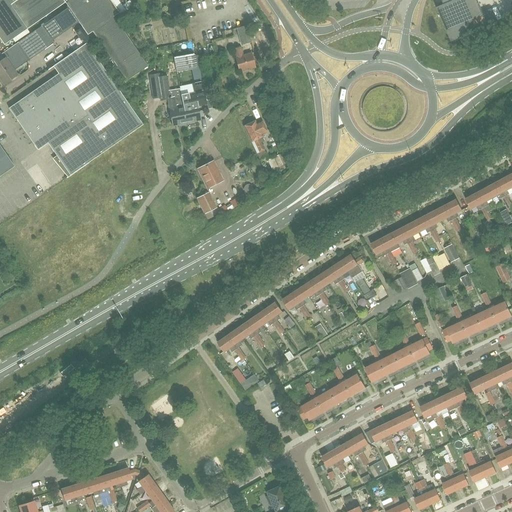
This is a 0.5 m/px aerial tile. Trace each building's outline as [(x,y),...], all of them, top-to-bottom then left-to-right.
[(65,3),(64,2),(62,0),(0,0),(0,39),(4,45),(65,3)] [(67,0),(64,2),(65,3),(82,27),(85,33),(87,35),(92,32),(126,81),(148,66),(113,16),(118,13),(109,0),(67,0)] [(443,2),(435,5),(451,42),(489,26),(477,0),(446,0),(444,1),(443,1),(443,2)] [(61,24),(56,16),(1,54),(4,59),(0,62),(0,82),(3,87),(11,82),(9,80),(17,75),(9,64),(23,54),(28,61),(53,43),(47,34),(61,24)] [(251,43),(248,26),(237,28),(241,45),(251,43)] [(82,27),(75,32),(79,37),(85,33),(82,27)] [(87,45),(86,43),(53,67),(58,74),(8,108),(37,150),(47,143),(56,156),(69,176),(66,178),(67,179),(87,164),(143,125),(121,93),(87,45)] [(239,72),(255,68),(251,53),(243,55),(241,47),(233,49),(239,72)] [(196,69),(194,56),(174,59),(176,72),(196,69)] [(181,96),(181,95),(179,89),(169,91),(167,76),(159,77),(159,74),(149,75),(153,99),(160,98),(160,101),(167,99),(169,109),(169,110),(172,126),(186,123),(181,96)] [(206,105),(203,91),(187,94),(181,95),(181,96),(186,123),(201,120),(198,107),(206,105)] [(259,159),(267,155),(259,138),(262,137),(262,135),(266,133),(261,121),(256,123),(255,121),(244,126),(259,159)] [(0,146),(0,176),(14,166),(0,146)] [(262,169),(255,155),(248,158),(254,173),(262,169)] [(282,165),(278,155),(267,160),(271,170),(282,165)] [(206,189),(223,180),(214,161),(197,170),(206,189)] [(511,187),(511,186),(507,177),(496,182),(504,197),(502,198),(505,203),(509,201),(506,195),(510,194),(508,190),(511,187)] [(504,197),(496,182),(486,188),(492,199),(497,196),(499,199),(502,198),(504,197)] [(489,205),(487,201),(492,199),(486,188),(476,193),(484,208),(482,209),(485,214),(489,212),(493,210),(490,204),(489,205)] [(217,208),(209,192),(196,198),(204,214),(217,208)] [(484,208),(476,193),(466,199),(471,209),(477,207),(479,210),(482,209),(484,208)] [(463,210),(457,199),(447,204),(454,219),(453,220),(455,225),(459,224),(456,218),(459,217),(457,213),(463,210)] [(454,219),(447,204),(436,210),(442,221),(447,218),(449,222),(453,220),(454,219)] [(442,221),(436,210),(425,216),(433,230),(431,231),(434,237),(438,235),(435,229),(438,227),(436,224),(442,221)] [(511,222),(511,219),(507,210),(500,213),(507,225),(511,222)] [(425,216),(414,221),(420,232),(426,229),(428,233),(431,231),(433,230),(425,216)] [(474,219),(467,220),(469,230),(476,228),(474,219)] [(420,232),(414,221),(403,227),(410,242),(409,243),(411,248),(415,247),(412,241),(415,239),(413,235),(420,232)] [(497,232),(493,224),(486,227),(490,236),(497,232)] [(410,242),(403,227),(392,233),(398,243),(403,241),(405,245),(409,243),(410,242)] [(392,252),(395,250),(400,247),(398,243),(392,233),(382,238),(390,253),(388,254),(390,257),(391,259),(394,257),(392,252)] [(494,236),(483,240),(488,252),(499,247),(494,236)] [(390,253),(382,238),(372,244),(377,254),(383,252),(385,255),(386,258),(390,257),(388,254),(390,253)] [(460,258),(453,244),(444,248),(451,262),(460,258)] [(433,257),(435,262),(439,270),(450,265),(445,253),(438,256),(437,255),(433,257)] [(351,255),(341,261),(348,271),(352,277),(362,271),(358,264),(363,261),(361,257),(355,261),(351,255)] [(439,270),(435,262),(430,265),(426,258),(420,261),(427,274),(432,271),(434,276),(441,273),(439,270)] [(348,271),(341,261),(331,267),(340,281),(338,282),(342,288),(346,285),(342,280),(345,278),(343,274),(348,271)] [(410,267),(417,281),(423,279),(415,264),(410,267)] [(511,279),(504,264),(497,267),(504,282),(511,279)] [(340,281),(331,267),(322,274),(328,284),(333,281),(335,284),(338,282),(340,281)] [(418,284),(410,269),(400,274),(408,289),(418,284)] [(328,284),(322,274),(312,280),(321,294),(319,295),(322,300),(326,298),(323,292),(326,291),(323,287),(328,284)] [(473,286),(467,274),(461,277),(466,288),(473,286)] [(407,287),(401,277),(392,282),(394,287),(398,284),(402,290),(407,287)] [(390,297),(381,284),(371,291),(363,278),(356,283),(364,295),(372,308),(390,297)] [(321,294),(312,280),(302,286),(309,297),(314,294),(316,297),(319,295),(321,294)] [(309,297),(302,286),(292,293),(301,307),(299,308),(303,313),(307,310),(303,305),(306,303),(304,300),(309,297)] [(450,300),(444,286),(435,290),(442,304),(450,300)] [(301,307),(292,293),(282,300),(289,310),(294,306),(297,310),(299,308),(301,307)] [(498,322),(492,308),(491,308),(490,304),(492,303),(489,298),(485,300),(488,306),(484,307),(486,311),(477,315),(484,329),(498,322)] [(498,322),(511,316),(511,314),(506,301),(492,308),(498,322)] [(282,312),(276,302),(266,309),(275,322),(273,324),(277,329),(281,326),(277,321),(280,319),(277,315),(282,312)] [(275,322),(266,309),(256,316),(263,325),(268,322),(270,326),(273,324),(275,322)] [(356,315),(353,311),(351,313),(348,309),(346,310),(351,319),(356,315)] [(350,319),(344,311),(339,314),(345,322),(350,319)] [(484,329),(477,315),(462,321),(469,336),(484,329)] [(263,325),(256,316),(247,322),(256,335),(254,337),(258,342),(261,339),(258,334),(261,332),(258,329),(263,325)] [(289,318),(284,322),(291,330),(295,326),(289,318)] [(454,343),(469,336),(462,321),(448,328),(450,334),(453,340),(454,343)] [(256,335),(247,322),(237,329),(244,339),(249,335),(251,339),(254,337),(256,335)] [(320,323),(315,327),(322,338),(328,334),(320,323)] [(336,333),(341,330),(337,323),(331,326),(336,333)] [(244,339),(237,329),(228,335),(237,349),(235,350),(238,355),(242,352),(239,347),(242,345),(239,342),(244,339)] [(237,349),(228,335),(218,342),(225,352),(230,348),(232,352),(235,350),(237,349)] [(283,348),(291,344),(286,336),(279,341),(283,348)] [(300,346),(307,340),(304,336),(296,342),(300,346)] [(431,353),(429,350),(427,345),(424,339),(409,346),(416,361),(431,353)] [(402,368),(416,361),(409,346),(395,354),(402,368)] [(294,358),(290,351),(285,355),(289,361),(294,358)] [(402,368),(395,354),(380,361),(387,375),(402,368)] [(372,382),(387,375),(380,361),(365,368),(372,382)] [(511,363),(502,368),(509,383),(507,384),(510,389),(511,388),(511,382),(511,381),(511,363)] [(509,383),(502,368),(492,373),(497,384),(502,381),(504,385),(507,384),(509,383)] [(497,384),(492,373),(481,378),(487,389),(486,389),(488,393),(486,394),(488,399),(493,397),(490,392),(499,387),(497,384)] [(366,387),(358,374),(344,382),(352,396),(366,387)] [(487,389),(481,378),(470,383),(476,394),(486,389),(487,389)] [(246,390),(252,385),(248,379),(242,383),(246,390)] [(266,384),(264,380),(258,384),(260,388),(261,388),(267,385),(266,384)] [(352,396),(344,382),(330,390),(338,404),(352,396)] [(463,400),(468,398),(463,386),(452,392),(459,406),(457,407),(460,413),(464,411),(462,405),(465,404),(463,400)] [(338,404),(330,390),(316,398),(324,412),(338,404)] [(459,406),(452,392),(442,397),(449,411),(457,407),(459,406)] [(449,411),(442,397),(431,402),(438,416),(436,417),(439,423),(443,421),(441,415),(449,411)] [(310,420),(324,412),(316,398),(302,406),(305,412),(308,417),(310,420)] [(438,416),(431,402),(421,407),(428,421),(436,417),(438,416)] [(402,416),(408,427),(419,421),(413,410),(402,416)] [(408,427),(402,416),(392,421),(397,432),(402,429),(404,433),(407,432),(410,431),(408,427)] [(392,434),(397,432),(392,421),(381,426),(388,440),(387,441),(389,447),(394,445),(391,439),(394,438),(392,434)] [(489,431),(496,428),(493,423),(487,426),(489,431)] [(500,425),(506,438),(511,435),(506,423),(500,425)] [(388,440),(381,426),(366,433),(372,443),(377,446),(387,441),(388,440)] [(480,432),(471,438),(474,443),(483,437),(480,432)] [(363,433),(353,439),(361,453),(359,455),(362,460),(366,458),(363,452),(366,450),(364,447),(369,444),(363,433)] [(361,453),(353,439),(343,445),(349,456),(354,453),(356,456),(359,455),(361,453)] [(511,462),(511,461),(506,448),(507,447),(504,440),(499,443),(501,447),(498,449),(498,448),(494,450),(502,467),(511,462)] [(349,456),(343,445),(332,451),(341,465),(338,467),(341,472),(346,469),(343,464),(345,462),(343,459),(349,456)] [(453,464),(461,460),(454,445),(445,449),(453,464)] [(444,447),(440,450),(446,464),(448,463),(451,462),(444,447)] [(341,465),(332,451),(322,457),(328,467),(333,464),(335,468),(338,467),(341,465)] [(384,457),(390,467),(398,464),(392,453),(384,457)] [(463,456),(464,461),(473,459),(471,453),(463,456)] [(486,477),(479,462),(481,461),(478,456),(474,458),(477,464),(473,465),(475,469),(470,471),(475,482),(486,477)] [(496,472),(491,461),(486,464),(484,460),(481,461),(479,462),(486,477),(496,472)] [(318,474),(328,469),(326,464),(315,469),(318,474)] [(379,475),(374,465),(370,467),(375,478),(379,475)] [(444,465),(439,467),(443,477),(446,477),(449,476),(447,470),(444,465)] [(135,474),(137,470),(134,469),(129,471),(128,467),(116,471),(121,487),(127,485),(126,481),(131,479),(130,476),(135,474)] [(447,495),(458,490),(451,475),(454,474),(451,468),(447,470),(449,476),(446,477),(448,481),(442,484),(447,495)] [(121,487),(116,471),(105,474),(109,486),(115,484),(116,488),(121,487)] [(155,484),(148,474),(145,476),(142,472),(139,471),(138,475),(141,479),(138,481),(142,486),(137,490),(140,495),(145,491),(155,484)] [(469,485),(464,474),(458,476),(457,473),(454,474),(451,475),(458,490),(469,485)] [(109,486),(105,474),(94,478),(99,494),(104,492),(103,488),(109,486)] [(99,494),(94,478),(83,482),(87,493),(92,491),(94,496),(99,494)] [(424,480),(420,482),(423,489),(428,487),(424,480)] [(87,493),(83,482),(72,485),(76,497),(77,501),(83,499),(81,495),(87,493)] [(431,505),(426,494),(425,494),(423,489),(420,482),(414,484),(420,496),(415,499),(420,510),(431,505)] [(152,500),(162,493),(155,484),(145,491),(152,500)] [(76,497),(72,485),(61,489),(64,501),(76,497)] [(285,511),(284,509),(287,507),(278,487),(266,492),(268,497),(266,498),(270,505),(272,504),(275,511),(274,511),(285,511)] [(342,497),(353,492),(350,487),(340,491),(342,497)] [(442,500),(436,489),(426,494),(431,505),(442,500)] [(412,511),(408,502),(401,505),(396,492),(391,494),(394,501),(395,501),(399,511),(412,511)] [(153,511),(155,511),(168,503),(162,493),(152,500),(156,506),(151,509),(153,511)] [(353,501),(351,496),(344,499),(346,504),(353,501)] [(37,511),(34,501),(19,506),(20,511),(37,511)] [(140,511),(150,505),(147,501),(137,508),(139,511),(140,511)] [(399,511),(395,501),(394,501),(384,506),(387,511),(386,511),(399,511)] [(174,511),(168,503),(155,511),(174,511)]
